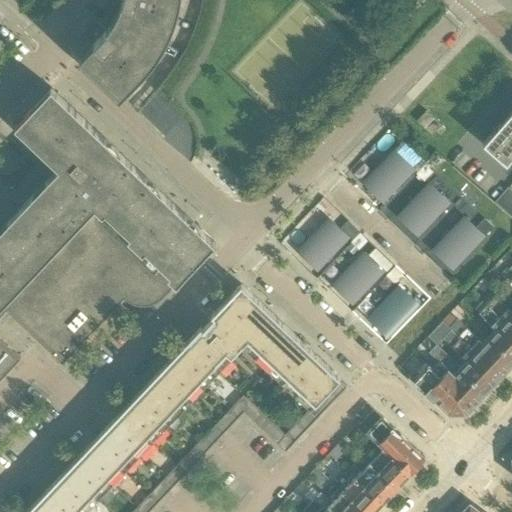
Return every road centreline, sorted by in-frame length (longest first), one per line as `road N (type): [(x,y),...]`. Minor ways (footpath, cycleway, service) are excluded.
road 1 (residential): [(0,497),(242,244)]
road 2 (residential): [(252,233),(0,0)]
road 3 (residential): [(252,233),(467,0)]
road 4 (unknown): [(320,161),(438,287)]
